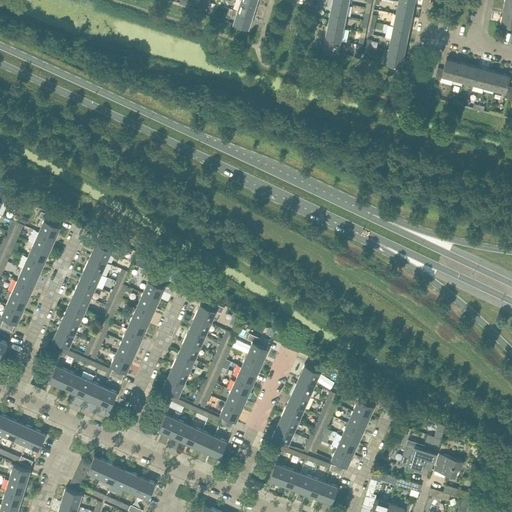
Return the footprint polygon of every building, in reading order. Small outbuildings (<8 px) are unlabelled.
[(213,3),(209,1),(204,0),(202,7),(201,13),(205,14),(206,11),(204,10),(204,7),(207,8),(207,7),(211,8),(213,3)] [(252,15),(256,3),(245,0),(240,0),(237,11),(252,15)] [(345,15),(348,3),(334,0),(332,0),(330,12),(345,15)] [(411,16),(414,3),(399,0),(396,13),(411,16)] [(511,13),(511,2),(504,1),(502,12),(511,13)] [(248,28),(252,15),(237,11),(233,23),(248,28)] [(343,28),(345,15),(330,12),(328,25),(343,28)] [(511,25),(511,13),(502,12),(500,23),(511,25)] [(409,28),(411,16),(396,13),(393,25),(409,28)] [(340,40),(343,28),(328,25),(325,37),(340,40)] [(406,41),(409,28),(393,25),(391,38),(406,41)] [(338,53),(340,40),(325,37),(323,50),(338,53)] [(404,53),(406,41),(391,38),(388,50),(404,53)] [(357,43),(354,56),(360,57),(363,45),(359,44),(357,43)] [(401,66),(404,53),(388,50),(386,63),(401,66)] [(453,78),(457,61),(446,58),(443,69),(438,67),(435,77),(441,79),(442,75),(453,78)] [(463,81),(468,63),(457,61),(453,78),(463,81)] [(474,84),(478,66),(468,63),(463,81),(474,84)] [(484,86),(488,69),(478,66),(474,84),(484,86)] [(494,89),(499,72),(488,69),(484,86),(494,89)] [(511,96),(511,86),(507,85),(510,75),(499,72),(494,89),(505,92),(504,96),(511,98),(511,96)] [(0,206),(3,200),(8,203),(11,197),(0,192),(0,206)] [(44,219),(38,231),(55,238),(60,226),(59,225),(58,225),(50,221),(53,216),(41,211),(39,216),(44,219)] [(11,233),(17,221),(12,219),(7,231),(11,233)] [(19,222),(14,234),(18,236),(24,224),(19,222)] [(6,245),(11,233),(7,231),(2,243),(6,245)] [(49,250),(55,238),(38,231),(33,243),(49,250)] [(13,249),(18,236),(14,234),(8,246),(13,249)] [(96,241),(91,254),(107,261),(112,249),(117,251),(120,246),(108,241),(106,246),(98,242),(96,241)] [(44,262),(49,250),(33,243),(28,255),(44,262)] [(117,251),(117,252),(123,255),(126,246),(127,246),(121,243),(121,244),(120,246),(117,251)] [(8,261),(13,249),(8,246),(3,259),(8,261)] [(107,261),(91,254),(85,266),(101,273),(107,261)] [(39,274),(44,262),(28,255),(22,267),(39,274)] [(139,255),(135,264),(144,268),(148,259),(139,255)] [(101,273),(85,266),(80,278),(96,285),(101,273)] [(33,287),(39,274),(22,267),(17,279),(33,287)] [(121,282),(126,270),(122,268),(116,280),(121,282)] [(148,280),(143,292),(159,299),(165,286),(163,286),(154,282),(157,277),(145,272),(143,277),(148,280)] [(96,285),(80,278),(75,290),(91,297),(96,285)] [(28,298),(33,287),(17,279),(12,291),(28,298)] [(115,294),(121,282),(116,280),(111,292),(115,294)] [(122,297),(128,285),(123,283),(118,295),(122,297)] [(85,309),(91,297),(75,290),(69,302),(85,309)] [(22,311),(28,298),(12,291),(6,303),(22,311)] [(110,306),(115,294),(111,292),(106,304),(110,306)] [(154,311),(159,299),(143,292),(137,304),(154,311)] [(117,309),(122,297),(118,295),(112,307),(117,309)] [(85,309),(69,302),(64,314),(80,321),(85,309)] [(200,302),(195,315),(211,322),(216,310),(222,312),(224,307),(213,302),(210,307),(202,303),(200,302)] [(17,323),(22,311),(6,303),(1,316),(2,317),(3,317),(15,322),(15,323),(17,323)] [(105,318),(110,306),(106,304),(100,317),(105,318)] [(148,323),(154,311),(137,304),(132,316),(148,323)] [(112,321),(117,309),(112,307),(107,320),(112,321)] [(80,321),(64,314),(58,326),(75,334),(80,321)] [(211,322),(195,315),(189,327),(206,334),(211,322)] [(143,335),(148,323),(132,316),(127,328),(143,335)] [(99,331),(105,318),(100,317),(95,329),(99,331)] [(12,331),(14,325),(3,320),(1,324),(0,326),(12,331)] [(106,334),(112,321),(107,320),(102,332),(106,334)] [(270,325),(267,330),(273,333),(276,328),(270,325)] [(75,334),(58,326),(53,339),(54,340),(55,340),(67,345),(67,346),(69,346),(75,334)] [(206,334),(189,327),(184,339),(200,346),(206,334)] [(138,347),(143,335),(127,328),(121,340),(138,347)] [(94,343),(99,331),(95,329),(89,341),(94,343)] [(226,329),(221,341),(225,343),(230,331),(226,329)] [(101,346),(106,334),(102,332),(96,344),(101,346)] [(252,340),(247,353),(263,360),(269,347),(267,347),(259,343),(261,338),(250,333),(247,338),(252,340)] [(200,346),(184,339),(179,351),(195,359),(200,346)] [(132,359),(138,347),(121,340),(116,352),(132,359)] [(88,355),(94,343),(89,341),(84,353),(88,355)] [(219,355),(225,343),(221,341),(215,353),(219,355)] [(95,358),(101,346),(96,344),(91,356),(95,358)] [(232,346),(227,344),(222,356),(226,358),(232,346)] [(64,347),(62,351),(74,357),(76,353),(64,347)] [(195,359),(179,351),(173,363),(189,371),(195,359)] [(258,372),(263,360),(247,353),(243,351),(238,363),(242,365),(258,372)] [(126,372),(132,359),(116,352),(110,365),(112,366),(125,371),(126,372)] [(88,358),(76,353),(74,357),(86,362),(88,358)] [(214,367),(219,355),(215,353),(210,365),(214,367)] [(231,360),(226,358),(222,356),(217,368),(221,370),(223,366),(224,364),(229,367),(231,360)] [(100,364),(88,358),(86,362),(98,368),(100,364)] [(189,371),(173,363),(168,376),(184,383),(189,371)] [(305,363),(299,376),(315,383),(321,371),(326,373),(328,368),(317,363),(314,368),(306,364),(305,363)] [(61,386),(68,370),(56,364),(55,366),(50,379),(49,379),(49,380),(61,386)] [(112,369),(100,364),(98,368),(110,373),(112,369)] [(209,380),(214,367),(210,365),(204,378),(209,380)] [(252,384),(258,372),(242,365),(236,377),(252,384)] [(223,366),(221,370),(231,375),(232,371),(223,366)] [(217,379),(221,370),(217,368),(211,381),(216,383),(219,384),(221,380),(217,379)] [(112,369),(110,373),(110,374),(122,380),(124,374),(112,369)] [(73,392),(80,375),(68,370),(61,386),(73,392)] [(85,397),(93,381),(80,375),(73,392),(85,397)] [(184,383),(168,376),(162,388),(164,389),(177,394),(177,395),(178,395),(184,383)] [(315,383),(299,376),(293,388),(310,395),(315,383)] [(247,396),(252,384),(236,377),(231,389),(247,396)] [(203,392),(209,380),(204,378),(199,390),(203,392)] [(337,393),(343,381),(338,379),(333,391),(335,392),(337,393)] [(97,402),(104,386),(93,381),(85,397),(97,402)] [(210,395),(216,383),(211,381),(206,393),(210,395)] [(117,392),(104,386),(97,402),(110,408),(111,406),(116,393),(117,394),(117,392)] [(310,395),(293,388),(288,400),(304,408),(310,395)] [(242,408),(247,396),(231,389),(225,401),(242,408)] [(198,404),(203,392),(199,390),(194,402),(198,404)] [(335,392),(333,391),(330,390),(325,402),(329,404),(335,392)] [(358,398),(353,410),(369,417),(375,405),(373,404),(364,400),(367,395),(355,390),(353,395),(358,398)] [(205,407),(210,395),(206,393),(201,405),(205,407)] [(171,400),(184,406),(185,402),(173,396),(171,400)] [(304,408),(288,400),(283,412),(299,420),(304,408)] [(236,421),(242,408),(225,401),(220,414),(222,415),(222,414),(234,420),(236,421)] [(333,401),(328,414),(333,416),(338,404),(333,401)] [(198,407),(185,402),(184,406),(196,411),(198,407)] [(324,416),(329,404),(325,402),(320,414),(324,416)] [(198,407),(196,411),(202,414),(199,421),(205,423),(208,417),(210,412),(198,407)] [(364,429),(369,417),(353,410),(347,422),(364,429)] [(0,431),(2,433),(9,417),(0,412),(0,431)] [(222,418),(210,412),(208,417),(220,422),(222,418)] [(299,420),(283,412),(277,424),(294,431),(299,420)] [(171,435),(178,419),(165,413),(165,415),(159,428),(158,429),(171,435)] [(319,428),(324,416),(320,414),(314,426),(319,428)] [(327,428),(333,416),(328,414),(323,426),(327,428)] [(14,438),(21,422),(9,417),(2,433),(14,438)] [(231,428),(234,423),(222,418),(220,422),(219,423),(220,424),(224,425),(231,428)] [(183,440),(190,424),(178,419),(171,435),(183,440)] [(26,444),(33,427),(21,422),(14,438),(26,444)] [(358,441),(364,429),(347,422),(342,434),(358,441)] [(427,434),(425,441),(439,446),(445,426),(445,425),(443,425),(438,423),(434,436),(427,434)] [(195,446),(202,429),(190,424),(183,440),(195,446)] [(294,431),(277,424),(272,437),(273,438),(286,443),(288,444),(294,431)] [(313,440),(319,428),(314,426),(309,438),(313,440)] [(322,440),(327,428),(323,426),(317,438),(322,440)] [(46,433),(33,427),(26,444),(39,449),(40,448),(40,447),(45,435),(46,433)] [(207,451),(214,435),(202,429),(195,446),(207,451)] [(353,453),(358,441),(342,434),(336,446),(353,453)] [(227,441),(227,440),(214,435),(207,451),(220,457),(221,455),(220,455),(226,442),(227,441)] [(308,451),(313,440),(309,438),(304,449),(308,451)] [(316,452),(322,440),(317,438),(312,450),(316,452)] [(280,449),(293,454),(294,450),(282,445),(280,449)] [(8,451),(0,446),(0,452),(6,455),(8,451)] [(347,466),(353,453),(336,446),(331,459),(333,460),(333,459),(345,465),(347,466)] [(431,469),(434,461),(436,453),(422,448),(421,451),(407,446),(402,463),(422,470),(423,466),(431,469)] [(307,454),(294,450),(293,454),(305,459),(307,454)] [(21,456),(8,451),(6,455),(19,461),(21,456)] [(439,452),(437,460),(434,469),(455,476),(458,468),(460,468),(463,460),(439,452)] [(317,464),(319,459),(307,454),(305,459),(317,464)] [(21,455),(21,456),(19,461),(30,466),(33,460),(21,455)] [(100,476),(107,460),(94,455),(93,456),(94,456),(91,462),(89,467),(87,470),(100,476)] [(89,467),(91,462),(81,457),(79,463),(89,467)] [(330,468),(332,463),(319,459),(317,464),(330,468)] [(112,482),(120,466),(107,460),(100,476),(112,482)] [(282,483),(288,467),(275,462),(274,464),(275,464),(270,477),(269,477),(269,479),(282,483)] [(87,470),(89,467),(79,463),(77,468),(87,472),(87,470)] [(344,468),(332,463),(330,468),(330,469),(341,473),(344,468)] [(26,482),(30,469),(29,468),(15,464),(14,464),(9,477),(26,482)] [(124,487),(131,471),(120,466),(112,482),(124,487)] [(294,488),(300,472),(288,467),(282,483),(294,488)] [(84,477),(87,472),(77,468),(74,473),(84,477)] [(398,477),(383,472),(373,469),(371,478),(380,481),(381,479),(395,483),(398,477)] [(136,493),(143,476),(131,471),(124,487),(136,493)] [(307,493),(313,476),(300,472),(294,488),(307,493)] [(82,483),(84,477),(74,473),(72,478),(82,483)] [(156,482),(143,476),(136,493),(149,498),(149,497),(149,496),(155,484),(156,482)] [(319,498),(325,481),(313,476),(307,493),(319,498)] [(22,495),(26,482),(9,477),(5,489),(22,495)] [(410,488),(412,481),(398,477),(395,483),(410,488)] [(82,483),(72,478),(70,483),(80,488),(82,483)] [(337,488),(338,486),(325,481),(319,498),(332,502),(332,501),(332,500),(337,488)] [(94,489),(82,483),(80,488),(92,493),(94,489)] [(445,484),(443,491),(450,493),(462,497),(469,499),(472,492),(445,484)] [(80,492),(68,488),(67,488),(67,487),(65,487),(61,500),(78,505),(82,492),(80,491),(80,492)] [(450,493),(443,491),(431,487),(429,494),(448,500),(450,493)] [(18,507),(22,495),(5,489),(2,502),(18,507)] [(106,494),(94,489),(92,493),(104,498),(106,494)] [(118,500),(106,494),(104,498),(116,504),(118,500)] [(386,511),(390,502),(375,497),(366,494),(363,503),(372,506),(370,511),(386,511)] [(462,511),(464,511),(469,499),(462,497),(458,511),(462,511)] [(472,511),(476,501),(469,499),(464,511),(472,511)] [(76,511),(78,505),(61,500),(57,511),(76,511)] [(130,505),(118,500),(116,504),(128,509),(130,505)] [(399,505),(390,502),(386,511),(407,511),(410,503),(400,500),(399,505)] [(0,511),(16,511),(18,507),(2,502),(0,506),(0,511)]
